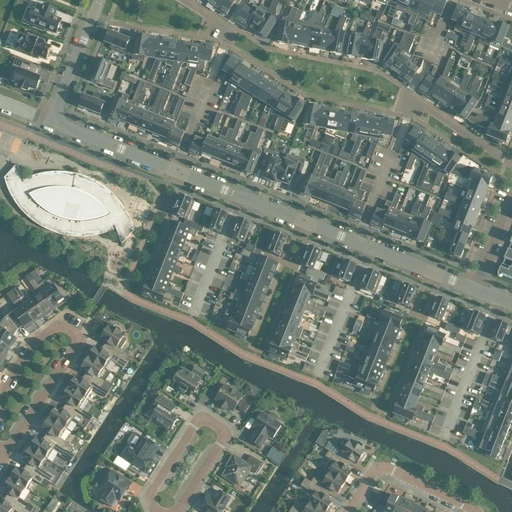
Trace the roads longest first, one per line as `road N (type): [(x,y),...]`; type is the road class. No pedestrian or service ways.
road 1 (residential): [(96,0),(49,118),(473,287)]
road 2 (residential): [(154,509),(148,491),(202,419),(221,437),(174,511)]
road 3 (residential): [(473,511),(380,465),(342,511)]
road 4 (residential): [(3,452),(78,337)]
